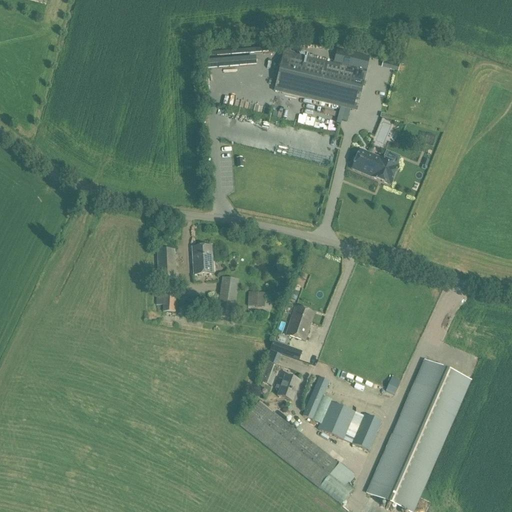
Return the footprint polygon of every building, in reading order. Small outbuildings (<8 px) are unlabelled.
[(284,53),(275,93),(357,112),(367,71),(341,65),(341,67),(284,53)] [(392,64),(390,72),(397,74),(399,66),(392,64)] [(337,178),(348,127),(321,121),(316,145),(297,141),(294,155),(293,155),(290,168),(306,171),(304,181),(313,183),(313,184),(312,184),(311,190),(331,194),(335,177),(337,178)] [(382,137),(366,131),(363,138),(380,144),(382,137)] [(352,170),(391,185),(398,166),(360,151),(352,170)] [(400,225),(395,243),(401,245),(407,227),(400,225)] [(437,237),(431,254),(443,258),(449,241),(437,237)] [(193,248),(194,276),(215,275),(213,247),(193,248)] [(160,284),(178,283),(176,250),(157,251),(160,284)] [(235,320),(240,280),(223,278),(219,303),(215,303),(213,312),(218,312),(217,318),(235,320)] [(248,316),(265,316),(267,286),(250,285),(248,316)] [(156,306),(164,306),(164,313),(177,313),(177,289),(157,288),(156,306)] [(296,302),(299,293),(293,291),(290,300),(296,302)] [(287,336),(306,342),(315,314),(296,307),(287,336)] [(285,356),(299,361),(301,352),(289,348),(285,356)] [(409,511),(413,511),(471,381),(426,362),(368,494),(409,511)] [(272,388),(280,369),(269,365),(262,385),(272,388)] [(328,379),(332,370),(325,367),(320,376),(328,379)] [(278,397),(293,403),(301,382),(286,377),(278,397)] [(331,383),(320,378),(303,417),(314,422),(331,383)] [(179,423),(186,406),(177,402),(170,419),(179,423)] [(319,430),(351,444),(363,416),(331,402),(319,430)] [(320,490),(340,465),(260,403),(241,427),(320,490)] [(383,422),(365,415),(353,445),(370,452),(383,422)] [(302,428),(312,436),(315,432),(305,424),(302,428)] [(321,492),(342,507),(355,490),(349,485),(334,474),(321,492)]
